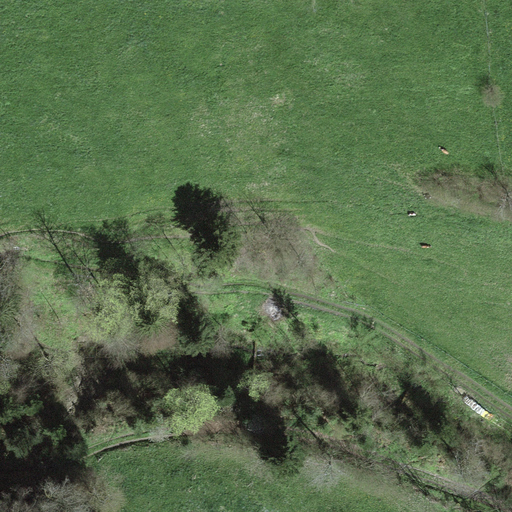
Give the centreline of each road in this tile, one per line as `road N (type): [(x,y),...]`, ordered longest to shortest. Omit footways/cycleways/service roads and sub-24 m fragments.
road 1 (track): [(511,408),(370,321),(253,287),(203,290),(0,256)]
road 2 (track): [(511,496),(427,463),(324,437),(227,425),(0,470)]
